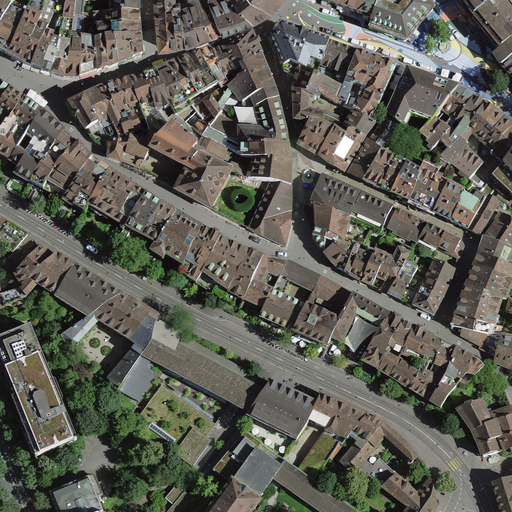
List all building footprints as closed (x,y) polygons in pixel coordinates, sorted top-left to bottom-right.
[(28,0),(25,0),(21,12),(10,7),(0,26),(0,51),(8,55),(26,12),(30,1),(28,0)] [(6,7),(1,5),(3,0),(0,0),(0,26),(10,7),(12,4),(8,2),(6,7)] [(30,0),(30,1),(26,12),(8,55),(11,57),(22,63),(46,0),(30,0)] [(46,0),(22,63),(26,64),(32,67),(45,33),(54,13),(54,12),(57,0),(46,0)] [(75,0),(66,0),(63,17),(64,19),(64,20),(61,33),(59,41),(54,61),(51,74),(57,75),(64,77),(66,64),(70,43),(71,36),(71,35),(73,21),(75,0)] [(63,17),(66,0),(57,0),(54,12),(60,14),(59,16),(60,19),(60,18),(64,19),(63,17)] [(83,14),(84,0),(75,0),(73,21),(71,35),(71,36),(70,43),(66,64),(64,77),(68,77),(80,78),(79,75),(82,36),(83,19),(83,14)] [(84,0),(83,14),(93,14),(93,0),(84,0)] [(137,0),(110,0),(112,13),(138,12),(137,0)] [(179,0),(173,1),(171,1),(172,8),(177,43),(180,42),(186,40),(179,0)] [(179,0),(186,40),(190,38),(194,37),(197,36),(197,37),(198,37),(188,0),(179,0)] [(210,33),(210,32),(196,0),(188,0),(198,37),(198,36),(202,35),(209,32),(210,33)] [(217,29),(204,0),(196,0),(210,32),(211,32),(210,32),(213,31),(217,29)] [(204,0),(217,29),(217,30),(219,29),(223,27),(211,0),(204,0)] [(233,0),(211,0),(223,27),(227,26),(241,21),(245,20),(233,0)] [(248,18),(253,15),(239,0),(233,0),(245,20),(248,18)] [(270,6),(270,5),(263,0),(239,0),(253,15),(258,12),(269,5),(270,6)] [(320,0),(326,2),(341,7),(344,9),(357,13),(373,19),(377,6),(369,0),(320,0)] [(426,0),(382,0),(378,5),(377,6),(373,19),(369,28),(381,32),(406,42),(433,11),(426,0)] [(492,4),(497,0),(500,0),(503,4),(510,0),(461,0),(462,0),(474,17),(492,5),(491,5),(492,4)] [(511,0),(510,0),(503,4),(500,0),(497,0),(492,4),(491,5),(492,5),(474,17),(485,30),(501,49),(511,42),(505,32),(511,27),(511,0)] [(156,16),(166,15),(165,9),(164,2),(155,3),(155,7),(156,16)] [(177,43),(172,8),(165,9),(166,15),(166,22),(169,45),(172,44),(177,43)] [(118,25),(139,23),(139,15),(138,12),(112,13),(94,14),(94,18),(93,24),(97,26),(118,25)] [(157,25),(166,22),(166,15),(156,16),(156,18),(157,24),(157,25)] [(53,36),(41,70),(45,71),(51,74),(54,61),(59,41),(61,33),(64,20),(64,19),(60,18),(60,19),(53,36)] [(157,28),(159,46),(162,46),(168,45),(169,45),(166,22),(157,25),(157,28)] [(129,36),(140,35),(139,26),(139,23),(118,25),(120,38),(129,36)] [(113,38),(117,64),(121,63),(132,58),(129,36),(120,38),(118,25),(97,26),(98,39),(104,39),(113,38)] [(278,29),(277,29),(275,29),(272,32),(272,35),(273,35),(270,39),(273,45),(283,66),(291,63),(298,67),(309,36),(287,28),(280,25),(278,29)] [(511,27),(505,32),(511,42),(501,49),(494,54),(498,60),(502,66),(511,76),(511,27)] [(45,33),(32,67),(35,68),(41,70),(53,36),(45,33)] [(234,72),(235,72),(237,75),(232,79),(230,75),(224,78),(226,81),(230,87),(239,80),(245,76),(241,67),(262,57),(252,36),(251,34),(249,35),(228,43),(219,46),(234,72)] [(132,58),(142,54),(141,41),(140,35),(129,36),(132,58)] [(79,75),(80,78),(87,75),(97,72),(95,39),(83,38),(84,36),(82,36),(79,75)] [(314,38),(309,36),(298,67),(316,75),(329,43),(314,38)] [(105,52),(107,68),(112,67),(117,64),(113,38),(104,39),(106,52),(105,52)] [(95,39),(97,72),(102,70),(107,68),(105,52),(106,52),(104,39),(98,39),(95,39)] [(316,75),(343,88),(358,53),(336,46),(329,43),(316,75)] [(206,50),(215,65),(224,78),(230,75),(234,72),(219,46),(211,49),(206,50)] [(226,81),(224,78),(215,65),(206,50),(201,52),(198,54),(217,86),(220,89),(226,94),(231,88),(230,87),(226,81)] [(362,55),(358,53),(343,88),(338,99),(339,100),(347,104),(349,96),(356,98),(361,84),(363,85),(368,71),(369,70),(373,59),(362,55)] [(226,94),(220,89),(214,94),(211,89),(217,86),(198,54),(191,56),(187,58),(208,91),(217,106),(226,94)] [(240,130),(229,130),(214,122),(209,128),(208,129),(228,139),(239,143),(240,144),(251,145),(288,144),(284,121),(284,119),(283,119),(281,109),(278,99),(274,89),(262,57),(241,67),(245,76),(239,80),(230,87),(231,88),(226,94),(217,106),(220,110),(233,92),(243,104),(252,98),(260,119),(263,135),(240,134),(240,130)] [(181,61),(178,62),(190,83),(198,96),(208,91),(187,58),(181,61)] [(363,85),(361,84),(356,98),(349,96),(347,104),(345,107),(353,112),(369,120),(375,112),(377,108),(378,106),(396,69),(397,67),(395,67),(384,63),(385,63),(384,62),(383,63),(373,59),(369,70),(368,71),(363,85)] [(170,65),(167,66),(194,109),(202,119),(209,128),(214,122),(215,120),(198,96),(190,83),(178,62),(170,65)] [(338,99),(343,88),(316,75),(298,67),(291,63),(283,66),(286,72),(297,76),(295,80),(293,89),(295,119),(320,124),(321,120),(323,115),(310,111),(310,110),(310,109),(309,108),(308,107),(307,107),(309,96),(313,98),(312,99),(315,100),(317,98),(319,99),(321,95),(320,95),(320,94),(337,104),(339,100),(338,99)] [(189,114),(194,109),(167,66),(159,69),(156,71),(170,101),(169,102),(171,105),(175,112),(178,115),(178,116),(185,122),(191,117),(189,114)] [(169,102),(170,101),(156,71),(147,73),(143,74),(154,101),(157,108),(162,105),(164,109),(171,105),(169,102)] [(388,115),(402,127),(403,128),(404,129),(410,115),(431,123),(457,89),(426,78),(408,72),(388,115)] [(163,132),(170,124),(166,120),(157,108),(149,112),(146,105),(154,101),(143,74),(133,78),(129,80),(150,130),(149,130),(150,133),(154,132),(157,135),(160,137),(164,133),(163,132)] [(113,85),(135,137),(150,133),(149,130),(150,130),(129,80),(117,83),(113,85)] [(0,104),(10,90),(5,86),(3,84),(0,88),(0,104)] [(125,135),(127,140),(135,137),(113,85),(108,87),(105,87),(114,109),(120,124),(125,135)] [(114,109),(105,87),(100,89),(97,90),(114,127),(120,124),(114,109)] [(485,104),(484,104),(477,100),(474,98),(469,95),(466,93),(461,91),(457,89),(431,123),(420,135),(426,142),(431,146),(429,148),(431,151),(430,152),(440,159),(444,154),(435,146),(439,141),(448,150),(460,138),(485,104)] [(15,93),(10,90),(0,104),(0,131),(5,124),(8,122),(24,100),(15,93)] [(105,147),(120,142),(117,134),(114,127),(97,90),(87,94),(83,96),(97,123),(85,130),(89,134),(95,142),(104,147),(105,147)] [(215,120),(222,112),(220,110),(217,106),(208,91),(198,96),(215,120)] [(97,123),(83,96),(72,101),(68,103),(85,130),(97,123)] [(8,122),(5,124),(0,131),(0,155),(9,161),(41,113),(29,103),(24,100),(8,122)] [(444,154),(440,159),(439,161),(449,166),(450,164),(460,172),(460,173),(468,180),(511,127),(511,124),(495,112),(485,105),(485,104),(460,138),(448,150),(444,154)] [(192,128),(185,122),(178,116),(178,115),(175,112),(166,120),(170,124),(171,124),(197,145),(202,137),(192,128)] [(349,128),(364,138),(366,135),(375,123),(369,120),(353,112),(344,126),(349,128)] [(52,149),(64,132),(54,123),(50,120),(41,113),(9,161),(16,165),(19,167),(14,174),(30,183),(46,158),(52,149)] [(323,115),(321,120),(328,123),(326,126),(320,124),(295,119),(298,144),(304,147),(319,155),(334,129),(338,122),(323,115)] [(369,142),(368,142),(381,152),(396,134),(402,127),(388,115),(374,134),(369,142)] [(240,149),(226,142),(228,139),(208,129),(209,128),(202,119),(192,128),(202,137),(225,147),(239,155),(254,158),(291,164),(288,149),(288,144),(251,145),(240,144),(240,149)] [(188,168),(195,154),(192,152),(197,145),(171,124),(170,124),(163,132),(164,133),(160,137),(157,135),(151,145),(151,149),(151,150),(151,151),(152,151),(153,150),(163,156),(163,157),(164,156),(174,161),(174,162),(175,163),(176,162),(186,167),(186,168),(187,169),(187,168),(188,168)] [(473,184),(481,190),(511,153),(511,127),(468,180),(469,181),(473,184)] [(344,171),(364,138),(349,128),(345,136),(337,131),(334,129),(319,155),(320,156),(323,158),(330,164),(344,171)] [(52,149),(46,158),(57,166),(61,159),(64,157),(75,144),(67,136),(64,132),(52,149)] [(154,132),(150,133),(135,137),(127,140),(120,142),(105,147),(110,149),(109,153),(109,157),(120,161),(122,152),(144,159),(143,159),(145,160),(151,149),(151,145),(157,135),(154,132)] [(204,149),(200,157),(231,170),(248,177),(250,171),(242,167),(243,164),(222,155),(225,147),(202,137),(197,145),(204,149)] [(364,181),(381,152),(368,142),(349,173),(353,175),(364,181)] [(62,200),(66,194),(91,158),(79,147),(75,144),(64,157),(61,159),(57,166),(53,171),(53,172),(43,190),(49,193),(62,200)] [(381,152),(364,181),(371,184),(391,193),(406,166),(396,160),(396,161),(381,152)] [(510,205),(511,203),(511,153),(481,190),(476,197),(485,203),(487,199),(495,204),(496,203),(498,200),(509,207),(510,205)] [(231,170),(200,157),(195,154),(188,168),(176,189),(183,193),(210,208),(231,170)] [(53,172),(53,171),(57,166),(46,158),(30,183),(34,185),(43,190),(53,172)] [(94,160),(91,158),(66,194),(62,200),(65,201),(73,206),(73,205),(77,199),(100,164),(94,160)] [(291,168),(291,164),(254,158),(250,171),(248,177),(249,178),(272,182),(291,185),(291,168)] [(76,206),(85,212),(88,205),(109,171),(102,166),(100,164),(77,199),(73,205),(76,206)] [(421,174),(420,173),(406,166),(391,193),(397,196),(410,202),(419,181),(418,180),(421,174)] [(420,173),(421,174),(418,180),(419,181),(410,202),(417,205),(434,213),(448,185),(440,181),(442,177),(423,167),(420,173)] [(122,225),(120,228),(121,229),(123,230),(124,231),(126,227),(146,194),(117,176),(109,171),(88,205),(97,210),(122,225)] [(381,232),(392,207),(366,195),(345,186),(322,176),(314,195),(311,204),(315,206),(315,205),(349,218),(349,219),(381,232)] [(455,182),(456,180),(453,178),(448,185),(434,213),(438,215),(452,222),(460,206),(459,203),(463,196),(464,194),(473,184),(469,181),(464,187),(455,182)] [(285,247),(290,229),(287,227),(291,221),(291,194),(291,185),(272,182),(249,230),(285,247)] [(150,197),(146,194),(126,227),(124,231),(120,237),(125,240),(136,246),(141,236),(161,204),(150,197)] [(455,224),(467,230),(485,203),(476,197),(475,200),(472,201),(463,196),(459,203),(460,206),(452,222),(455,224)] [(487,199),(485,203),(467,230),(478,235),(498,205),(496,203),(495,204),(487,199)] [(181,216),(161,204),(141,236),(156,245),(151,252),(155,254),(163,259),(165,256),(183,266),(202,228),(181,216)] [(335,244),(348,249),(349,249),(352,242),(352,241),(344,239),(349,219),(349,218),(315,205),(315,206),(316,222),(316,228),(338,237),(335,244)] [(397,209),(388,228),(417,242),(419,239),(427,225),(404,213),(397,209)] [(487,232),(484,237),(483,237),(511,247),(511,219),(501,213),(487,232)] [(0,221),(0,246),(12,255),(26,239),(26,238),(3,223),(2,223),(0,221)] [(419,239),(458,259),(460,255),(464,247),(462,242),(427,225),(419,239)] [(194,268),(194,267),(211,233),(205,230),(202,228),(183,266),(179,272),(182,274),(188,278),(194,268)] [(316,240),(325,253),(335,244),(338,237),(316,228),(316,229),(313,236),(316,240)] [(214,235),(211,233),(194,267),(194,268),(188,278),(191,280),(196,283),(220,238),(214,235)] [(506,266),(510,259),(511,254),(511,247),(483,237),(479,250),(478,254),(506,266)] [(203,287),(224,300),(248,252),(235,245),(230,242),(220,238),(196,283),(203,287)] [(361,245),(363,246),(366,240),(359,238),(357,244),(352,242),(349,249),(348,249),(340,270),(345,272),(350,275),(357,252),(361,245)] [(26,239),(12,255),(2,266),(14,275),(39,249),(28,241),(26,239)] [(329,260),(330,261),(331,261),(333,264),(335,265),(338,268),(340,270),(348,249),(335,244),(325,253),(328,257),(330,259),(329,260)] [(405,262),(412,250),(403,245),(394,260),(375,252),(372,257),(362,281),(365,283),(371,286),(381,265),(399,274),(405,262)] [(20,286),(21,286),(52,259),(42,251),(39,249),(14,275),(20,286)] [(252,253),(248,252),(224,300),(228,302),(240,308),(244,300),(243,300),(262,257),(261,257),(252,253)] [(362,281),(372,257),(366,255),(357,252),(350,275),(355,278),(362,281)] [(474,265),(511,280),(511,268),(506,266),(478,254),(476,259),(474,265)] [(0,309),(25,298),(36,286),(55,297),(74,267),(60,259),(54,255),(52,259),(21,286),(23,290),(0,296),(0,309)] [(243,300),(244,300),(248,302),(264,309),(288,261),(286,260),(269,258),(262,257),(243,300)] [(428,276),(448,286),(450,282),(454,270),(435,260),(428,276)] [(293,332),(306,306),(283,296),(291,280),(313,291),(320,277),(294,264),(288,261),(264,309),(260,317),(269,321),(293,332)] [(405,262),(399,274),(388,294),(391,296),(400,300),(414,276),(417,269),(405,262)] [(378,289),(388,294),(399,274),(381,265),(371,286),(378,289)] [(502,300),(502,299),(506,300),(509,292),(511,285),(511,280),(474,265),(468,280),(465,287),(502,300)] [(0,360),(4,371),(41,356),(39,353),(57,340),(120,296),(85,274),(74,267),(55,297),(54,299),(0,322),(0,334),(2,339),(0,339),(0,360)] [(414,276),(400,300),(404,302),(434,316),(442,299),(422,290),(425,282),(414,276)] [(448,286),(428,276),(425,282),(422,290),(442,299),(444,294),(448,286)] [(313,291),(306,305),(311,307),(315,298),(316,299),(318,296),(337,304),(331,316),(339,320),(352,294),(337,285),(320,277),(313,291)] [(459,306),(496,317),(502,300),(465,287),(461,299),(459,306)] [(339,320),(331,337),(341,343),(356,314),(382,328),(362,361),(365,363),(377,369),(388,347),(396,332),(397,333),(403,323),(375,306),(352,294),(339,320)] [(71,351),(98,322),(136,347),(107,380),(118,389),(150,344),(154,326),(154,325),(158,319),(130,302),(120,296),(57,340),(71,351)] [(311,307),(306,305),(306,306),(293,332),(309,340),(326,346),(331,337),(339,320),(331,316),(327,314),(327,313),(319,310),(319,311),(311,307)] [(490,325),(494,326),(496,317),(459,306),(456,313),(455,317),(490,326),(490,325)] [(488,335),(500,336),(502,327),(494,326),(490,325),(490,326),(455,317),(452,324),(452,327),(462,329),(488,335)] [(396,332),(388,347),(391,348),(402,353),(414,328),(406,324),(403,323),(397,333),(396,332)] [(198,348),(180,338),(180,336),(159,325),(157,327),(154,325),(154,326),(150,344),(118,389),(116,392),(138,403),(152,376),(144,369),(149,362),(241,410),(241,409),(249,413),(262,394),(251,388),(256,378),(198,348)] [(423,361),(433,337),(427,334),(414,328),(402,353),(401,355),(413,360),(414,358),(423,361)] [(481,346),(488,335),(462,329),(460,335),(480,346),(481,346)] [(433,338),(433,337),(423,361),(434,365),(442,342),(436,339),(433,338)] [(510,366),(511,358),(511,338),(501,337),(495,356),(495,360),(504,364),(510,366)] [(451,361),(456,349),(446,344),(442,342),(434,365),(441,368),(438,374),(435,373),(434,375),(430,373),(418,394),(422,396),(430,402),(445,376),(447,371),(451,361)] [(390,377),(398,361),(388,355),(391,348),(388,347),(377,369),(381,371),(390,377)] [(447,371),(445,376),(454,381),(457,377),(461,379),(466,372),(471,357),(461,352),(456,349),(451,361),(447,371)] [(4,371),(4,372),(3,375),(7,385),(5,388),(9,397),(19,421),(18,425),(30,455),(34,457),(34,458),(75,441),(41,356),(4,371)] [(466,372),(461,379),(460,381),(464,384),(483,367),(479,362),(474,359),(471,357),(466,372)] [(398,361),(390,377),(391,377),(397,381),(410,389),(418,373),(410,369),(411,367),(399,360),(398,361)] [(430,373),(420,369),(418,373),(410,389),(413,391),(418,394),(430,373)] [(451,385),(454,381),(445,376),(430,402),(433,403),(440,408),(455,387),(451,385)] [(308,422),(315,406),(280,389),(269,383),(262,394),(249,413),(246,417),(295,441),(308,422)] [(214,425),(161,386),(136,420),(176,450),(173,455),(191,468),(193,465),(210,442),(205,438),(214,425)] [(315,406),(308,422),(325,430),(324,432),(322,436),(297,472),(312,483),(328,459),(338,445),(341,447),(342,445),(351,432),(353,433),(366,417),(333,401),(320,395),(315,406)] [(472,432),(483,457),(486,456),(500,452),(495,440),(498,438),(503,451),(508,449),(511,447),(511,415),(496,420),(488,423),(480,400),(461,407),(456,408),(472,432)] [(350,465),(383,425),(371,419),(366,417),(353,433),(351,432),(342,445),(349,451),(339,463),(341,465),(330,478),(335,482),(344,471),(350,465)] [(410,464),(417,458),(404,443),(391,431),(383,425),(350,465),(360,472),(409,510),(409,511),(433,511),(436,507),(428,477),(414,494),(378,461),(372,468),(364,462),(383,439),(410,464)] [(251,511),(259,502),(257,501),(273,479),(282,486),(282,485),(320,511),(353,511),(312,483),(297,472),(244,434),(213,471),(229,483),(207,511),(251,511)] [(338,445),(328,459),(331,461),(341,447),(338,445)] [(350,465),(344,471),(355,479),(360,472),(350,465)] [(511,511),(511,478),(511,479),(511,477),(492,483),(500,511),(511,511)] [(55,511),(100,511),(87,480),(75,484),(61,490),(49,495),(52,502),(55,511)] [(182,511),(193,500),(192,499),(185,492),(184,493),(168,511),(182,511)]
